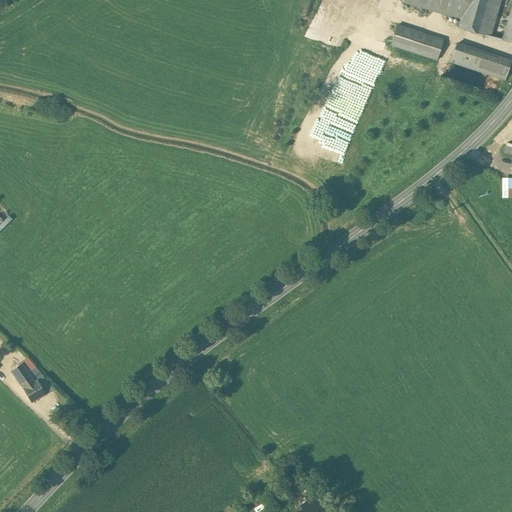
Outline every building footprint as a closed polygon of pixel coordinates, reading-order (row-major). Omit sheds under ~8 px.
[(349,15),(353,0),(327,0),(325,7),(349,15)] [(403,0),(403,3),(461,19),(466,0),(403,0)] [(511,0),(466,0),(461,19),(458,28),(481,34),(489,0),(511,0),(502,40),(511,42),(511,0)] [(444,40),(397,25),(390,44),(437,60),(444,40)] [(510,62),(457,44),(451,61),(505,79),(510,62)] [(511,180),(503,180),(503,196),(511,195),(511,180)] [(0,229),(12,219),(1,207),(0,208),(0,229)] [(11,371),(24,387),(34,381),(21,363),(11,371)] [(34,381),(24,387),(32,401),(45,393),(37,379),(34,381)]
